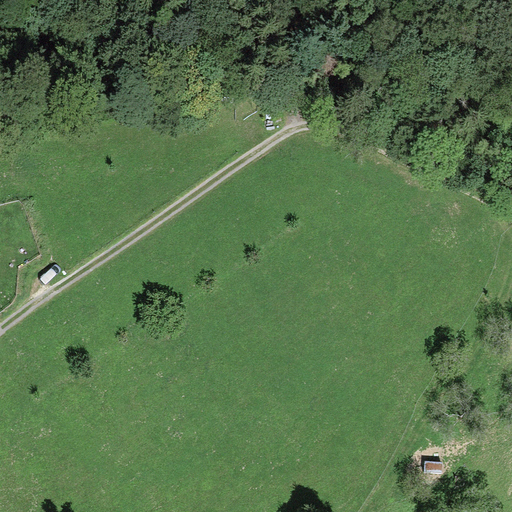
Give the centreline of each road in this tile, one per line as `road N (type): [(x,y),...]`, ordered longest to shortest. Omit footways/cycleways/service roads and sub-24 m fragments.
road 1 (track): [(320,123),(265,76),(188,57),(0,66)]
road 2 (track): [(98,261),(281,134),(320,123)]
road 3 (track): [(320,123),(425,163),(511,132)]
